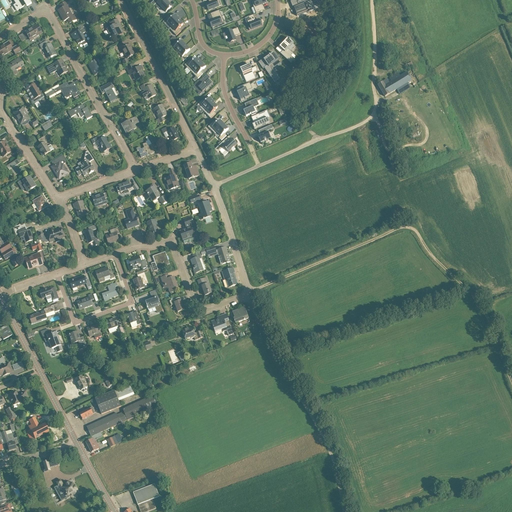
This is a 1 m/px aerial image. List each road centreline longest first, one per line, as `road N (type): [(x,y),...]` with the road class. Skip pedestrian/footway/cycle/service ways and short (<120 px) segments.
road 1 (track): [(250,291),(392,228),(411,227),(480,304),(511,381)]
road 2 (unclassified): [(343,511),(326,442),(268,343),(250,291)]
road 3 (residential): [(136,170),(46,9),(0,37)]
road 4 (unclassified): [(214,185),(360,124),(376,101)]
road 5 (residential): [(114,254),(169,242),(204,309),(250,291)]
road 6 (secondary): [(76,443),(0,294)]
road 7 (residential): [(195,149),(120,0)]
